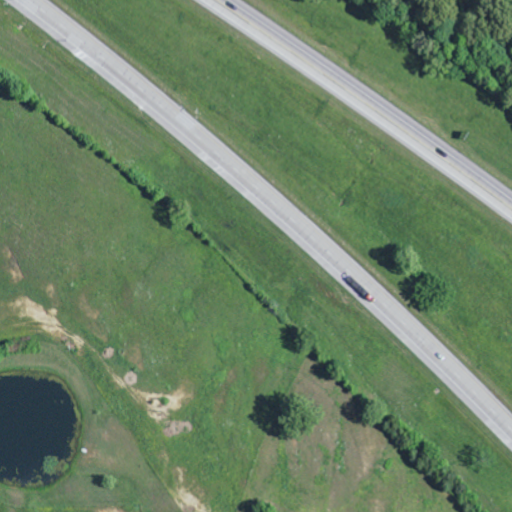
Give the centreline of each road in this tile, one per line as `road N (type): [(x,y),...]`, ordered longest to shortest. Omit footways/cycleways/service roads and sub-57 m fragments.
road 1 (motorway): [(25,0),(249,183),(511,432)]
road 2 (motorway): [(511,210),(213,0)]
